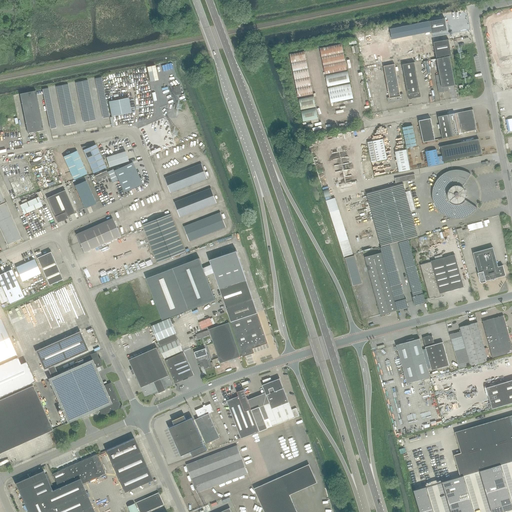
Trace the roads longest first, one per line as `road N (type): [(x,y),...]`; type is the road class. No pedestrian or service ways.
road 1 (primary): [(379,509),(267,162)]
road 2 (primary): [(255,165),(367,510)]
road 3 (unclassified): [(57,231),(156,187),(135,134),(0,154)]
road 4 (unclassified): [(139,416),(57,231)]
road 5 (primary): [(356,338),(335,279),(267,162)]
road 6 (primary): [(255,165),(291,357)]
road 7 (primary): [(195,0),(255,165)]
road 8 (primary): [(379,509),(356,338)]
road 9 (primary): [(267,162),(208,0)]
road 10 (primary): [(291,357),(367,510)]
road 11 (unclassified): [(139,416),(291,357)]
road 12 (unclassified): [(511,295),(356,338)]
road 13 (unclassified): [(0,478),(139,416)]
road 14 (unclassified): [(511,0),(472,8),(490,99)]
road 15 (unclassified): [(367,123),(490,99)]
